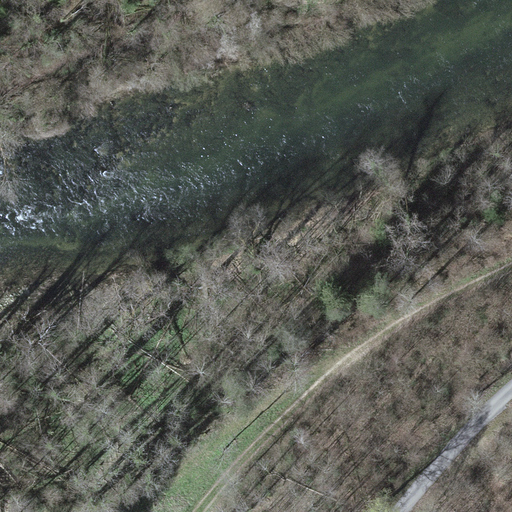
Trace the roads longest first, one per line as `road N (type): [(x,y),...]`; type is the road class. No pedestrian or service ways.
road 1 (track): [(347,353),(293,376),(163,480),(81,511)]
road 2 (track): [(191,511),(347,353)]
road 3 (track): [(511,266),(347,353)]
road 4 (track): [(511,390),(393,511)]
